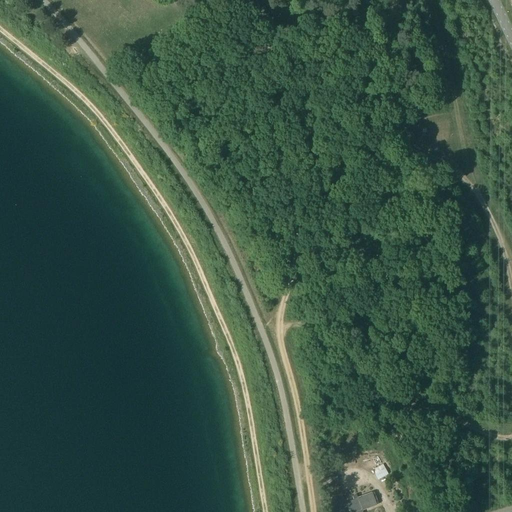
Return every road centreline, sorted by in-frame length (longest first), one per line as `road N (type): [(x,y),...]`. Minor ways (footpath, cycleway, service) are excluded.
road 1 (track): [(264,511),(238,362),(184,238),(90,106),(0,30)]
road 2 (track): [(260,324),(288,302),(290,224),(272,29),(257,0)]
road 3 (track): [(511,285),(492,220),(451,168),(275,89)]
road 4 (track): [(262,10),(371,32),(389,23),(390,0)]
